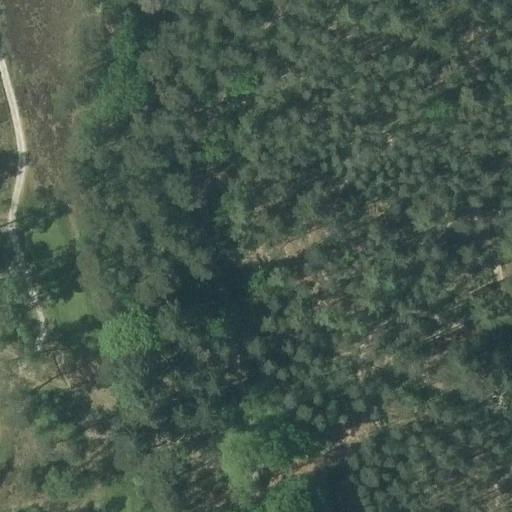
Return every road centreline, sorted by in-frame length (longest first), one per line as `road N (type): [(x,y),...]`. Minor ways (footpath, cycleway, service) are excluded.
road 1 (unknown): [(231,310),(333,449),(357,511)]
road 2 (track): [(231,310),(247,404),(244,450),(264,511)]
road 3 (track): [(193,157),(276,0)]
road 4 (unknown): [(170,0),(193,157)]
road 5 (track): [(193,157),(203,229),(231,310)]
